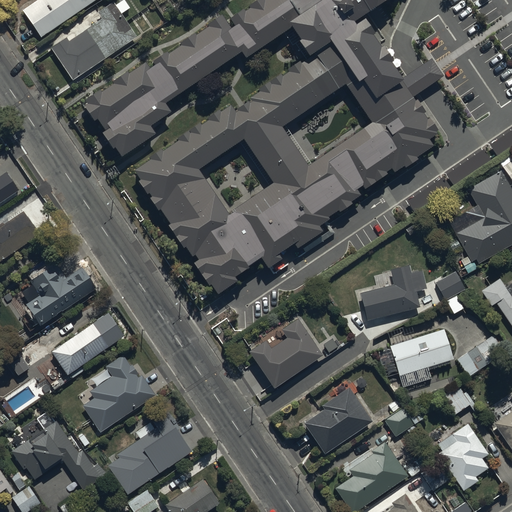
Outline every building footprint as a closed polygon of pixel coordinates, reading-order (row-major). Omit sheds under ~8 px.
[(37,0),(22,10),(41,38),(96,0),(37,0)] [(98,12),(103,19),(68,42),(66,39),(51,48),(73,80),(137,38),(113,2),(98,12)] [(511,57),(506,62),(508,64),(500,69),(503,75),(494,81),(496,84),(487,90),(508,122),(511,118),(511,57)] [(511,183),(511,153),(499,162),(511,183)] [(0,204),(21,191),(6,169),(0,172),(0,204)] [(511,191),(500,170),(467,190),(483,218),(455,234),(472,263),(476,261),(477,264),(511,246),(511,191)] [(24,212),(0,228),(0,262),(39,235),(24,212)] [(55,263),(30,281),(39,294),(25,304),(41,327),(96,289),(81,267),(66,278),(55,263)] [(360,294),(367,320),(419,306),(415,292),(427,289),(422,272),(412,274),(410,266),(391,271),(395,285),(360,294)] [(455,272),(435,283),(454,314),(463,309),(456,296),(465,290),(455,272)] [(495,304),(511,328),(511,291),(509,287),(505,289),(499,279),(480,291),(491,307),(495,304)] [(108,314),(52,352),(69,376),(125,338),(108,314)] [(249,352),(274,389),(324,356),(300,319),(282,330),(287,338),(270,349),(265,341),(249,352)] [(444,330),(390,346),(399,377),(454,360),(444,330)] [(492,335),(456,359),(468,378),(504,354),(492,335)] [(50,355),(39,336),(18,348),(29,367),(50,355)] [(94,399),(83,406),(100,432),(156,395),(142,375),(139,377),(131,366),(130,367),(123,355),(105,367),(111,377),(89,391),(94,399)] [(471,405),(458,385),(443,395),(456,415),(471,405)] [(304,424),(325,455),(373,422),(350,388),(322,406),(325,410),(304,424)] [(511,391),(505,396),(511,406),(511,412),(493,425),(511,453),(511,391)] [(403,407),(383,420),(395,438),(423,419),(419,413),(411,419),(403,407)] [(108,465),(128,495),(195,449),(169,411),(152,422),(156,429),(116,456),(118,458),(108,465)] [(47,432),(30,443),(28,440),(11,451),(24,470),(27,468),(35,481),(49,471),(47,468),(61,459),(82,491),(106,475),(98,463),(93,466),(83,451),(78,454),(57,421),(44,428),(47,432)] [(490,455),(468,423),(451,434),(457,442),(439,454),(464,490),(478,481),(477,478),(490,469),(483,459),(490,455)] [(356,511),(409,477),(386,442),(371,451),(373,454),(350,470),(354,476),(336,488),(352,511),(356,511)] [(2,467),(0,468),(0,500),(11,493),(12,495),(26,486),(17,472),(9,477),(2,467)] [(171,478),(157,487),(164,497),(178,487),(171,478)] [(207,511),(220,504),(203,479),(165,505),(169,511),(207,511)] [(29,486),(12,497),(21,511),(27,511),(41,503),(29,486)] [(151,511),(159,508),(148,490),(128,502),(134,511),(151,511)] [(417,511),(405,493),(390,503),(394,508),(388,511),(417,511)] [(72,499),(59,508),(62,511),(77,511),(80,510),(72,499)]
